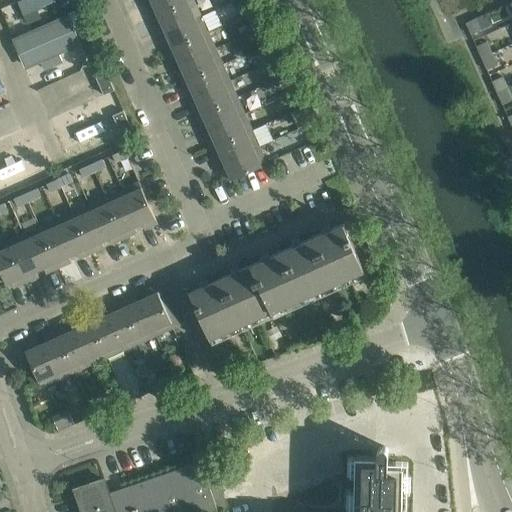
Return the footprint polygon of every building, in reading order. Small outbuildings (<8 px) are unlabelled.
[(54,0),(22,0),(17,2),(22,15),(36,9),(55,1),(54,0)] [(150,0),(152,2),(146,4),(151,17),(188,0),(150,0)] [(200,14),(193,0),(188,0),(151,17),(157,29),(163,27),(165,30),(200,14)] [(256,9),(266,5),(264,0),(257,0),(253,2),(251,0),(247,0),(234,6),(239,17),(256,9)] [(259,17),(264,15),(270,12),(266,5),(256,9),(259,17)] [(78,9),(67,14),(73,27),(77,36),(81,44),(82,47),(85,55),(96,50),(93,42),(84,22),(78,9)] [(12,39),(25,69),(81,44),(73,27),(67,14),(12,39)] [(208,31),(200,14),(165,30),(166,34),(161,37),(166,50),(208,31)] [(465,22),(471,34),(481,30),(476,17),(465,22)] [(278,30),(272,33),(267,35),(270,42),(281,37),(278,30)] [(215,47),(208,31),(166,50),(172,62),(178,59),(179,63),(215,47)] [(281,37),(270,42),(274,50),(284,45),(281,37)] [(476,46),(481,57),(492,52),(486,41),(476,46)] [(222,64),(215,47),(179,63),(181,67),(175,70),(181,82),(222,64)] [(481,57),(486,69),(497,65),(492,52),(481,57)] [(293,63),(287,66),(282,68),(285,75),(296,70),(293,63)] [(230,80),(222,64),(181,82),(187,95),(192,92),(194,96),(230,80)] [(114,90),(105,70),(94,74),(103,95),(114,90)] [(299,78),(296,70),(285,75),(288,83),(299,78)] [(491,81),(497,92),(507,88),(502,76),(491,81)] [(237,97),(230,80),(194,96),(196,100),(190,103),(196,115),(237,97)] [(497,92),(502,104),(511,99),(511,98),(507,88),(497,92)] [(307,96),(302,98),(296,101),(300,108),(311,103),(307,96)] [(209,129),(245,113),(237,97),(196,115),(201,128),(207,125),(209,129)] [(314,111),(311,103),(300,108),(303,115),(314,111)] [(132,130),(123,110),(112,114),(121,135),(132,130)] [(252,129),(245,113),(209,129),(211,133),(205,136),(210,148),(252,129)] [(67,132),(73,144),(111,126),(105,114),(67,132)] [(259,146),(252,129),(210,148),(216,161),(222,158),(224,162),(259,146)] [(322,129),(316,131),(311,134),(315,142),(326,137),(322,129)] [(267,163),(259,146),(224,162),(225,166),(219,168),(225,182),(267,163)] [(124,149),(112,154),(116,162),(127,157),(124,149)] [(0,164),(0,180),(26,168),(20,155),(0,164)] [(102,159),(91,164),(94,171),(106,166),(102,159)] [(82,177),(94,171),(91,164),(79,169),(82,177)] [(58,179),(62,186),(73,181),(70,173),(58,179)] [(58,179),(47,184),(50,191),(62,186),(58,179)] [(122,189),(138,225),(142,223),(144,229),(157,223),(139,181),(122,189)] [(37,188),(25,193),(29,201),(40,196),(37,188)] [(122,189),(105,196),(124,238),(137,232),(134,227),(138,225),(122,189)] [(25,193),(14,198),(17,206),(29,201),(25,193)] [(112,244),(124,238),(105,196),(89,204),(105,239),(109,238),(112,244)] [(89,204),(73,211),(91,253),(104,247),(101,241),(105,239),(89,204)] [(79,258),(91,253),(73,211),(56,218),(72,254),(76,252),(79,258)] [(56,218),(40,226),(58,267),(71,262),(68,256),(72,254),(56,218)] [(366,274),(343,223),(189,292),(212,343),(366,274)] [(40,226),(23,233),(39,269),(43,267),(46,273),(58,267),(40,226)] [(23,233),(7,240),(25,282),(38,276),(35,271),(39,269),(23,233)] [(7,240),(0,243),(0,270),(6,284),(10,282),(13,288),(25,282),(7,240)] [(145,297),(141,299),(157,335),(179,325),(161,283),(142,291),(145,297)] [(140,342),(157,335),(141,299),(137,301),(134,295),(122,300),(140,342)] [(112,312),(108,314),(124,350),(140,342),(122,300),(109,306),(112,312)] [(107,357),(124,350),(108,314),(104,315),(101,310),(89,315),(107,357)] [(79,327),(75,328),(91,364),(107,357),(89,315),(76,321),(79,327)] [(75,372),(91,364),(75,328),(71,330),(68,324),(56,330),(75,372)] [(58,379),(75,372),(56,330),(43,336),(46,341),(42,343),(58,379)] [(17,347),(23,362),(29,359),(41,387),(58,379),(42,343),(38,345),(35,339),(17,347)] [(198,382),(194,372),(186,375),(191,386),(198,382)] [(166,380),(159,384),(164,394),(171,391),(166,380)] [(157,397),(164,394),(159,384),(152,387),(157,397)] [(132,392),(125,396),(129,406),(137,403),(132,392)] [(122,409),(129,406),(125,396),(118,399),(122,409)] [(103,414),(102,412),(98,404),(90,407),(95,418),(103,414)] [(95,418),(90,407),(83,410),(88,421),(95,418)] [(402,511),(404,464),(388,464),(388,450),(388,449),(388,448),(387,448),(386,447),(386,446),(385,446),(384,446),(383,446),(382,446),(381,446),(380,446),(379,447),(378,447),(378,448),(377,449),(377,450),(377,451),(377,452),(377,453),(377,455),(355,455),(354,495),(353,511),(402,511)] [(211,511),(217,510),(201,461),(108,492),(104,479),(75,488),(82,511),(211,511)] [(286,494),(286,506),(310,507),(310,495),(286,494)]
